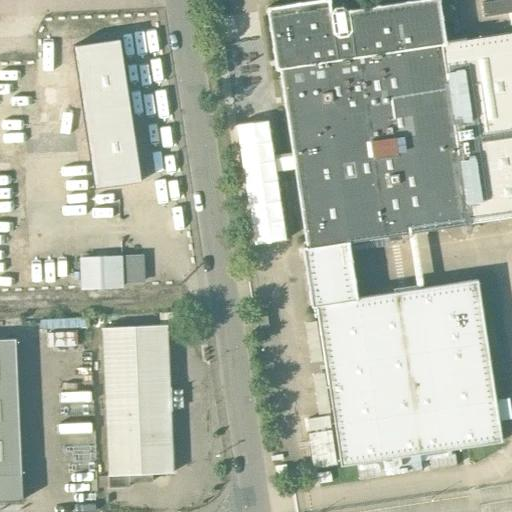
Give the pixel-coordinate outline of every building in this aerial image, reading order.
[(334,4),(331,8),(330,2),(331,2),(330,0),(309,0),(268,6),(267,8),(269,23),(276,68),(278,70),(281,69),(442,45),(445,45),(447,41),(440,0),(409,0),(348,9),(347,6),(343,2),(334,4)] [(442,45),(469,223),(511,216),(511,32),(466,40),(466,38),(447,41),(445,45),(442,45)] [(118,36),(72,42),(92,184),(138,178),(118,36)] [(442,45),(281,69),(307,245),(308,248),(350,241),(469,223),(442,45)] [(350,241),(308,248),(307,245),(304,246),(302,248),(311,306),(313,307),(317,307),(316,304),(358,297),(350,241)] [(137,256),(125,256),(125,257),(122,257),(123,282),(143,281),(142,266),(142,259),(142,256),(137,256)] [(122,257),(81,258),(82,288),(123,286),(122,257)] [(358,297),(316,304),(317,307),(341,465),(502,441),(478,279),(358,297)] [(267,314),(251,317),(253,328),(269,326),(267,314)] [(167,325),(103,328),(109,475),(173,472),(167,325)] [(76,332),(49,333),(49,346),(77,345),(76,332)] [(0,500),(23,500),(22,474),(16,338),(0,338),(0,500)]
